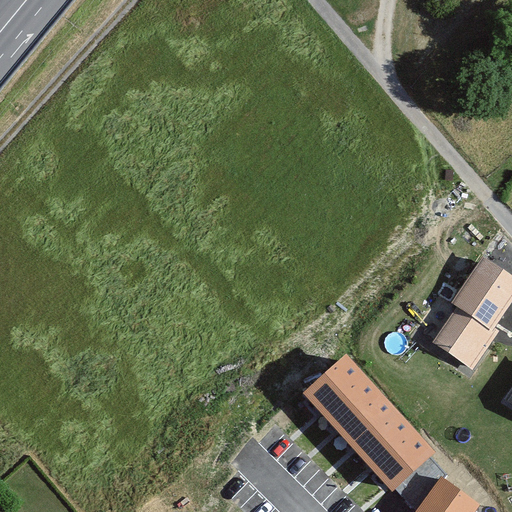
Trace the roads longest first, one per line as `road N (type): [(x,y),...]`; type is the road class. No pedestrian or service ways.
road 1 (track): [(317,0),(483,192)]
road 2 (track): [(0,145),(129,0)]
